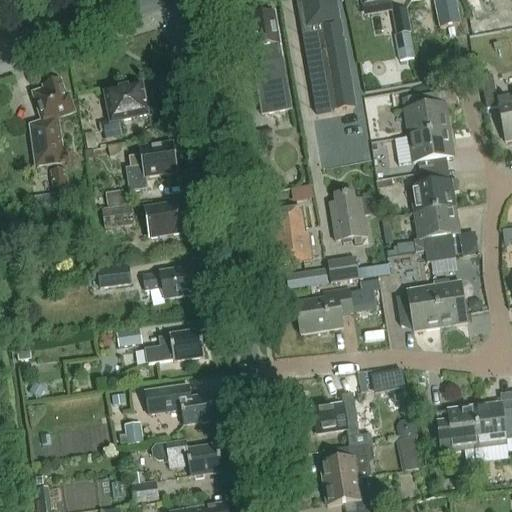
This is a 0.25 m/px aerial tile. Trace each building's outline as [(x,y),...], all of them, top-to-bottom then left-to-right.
[(354,110),(343,43),(335,0),(332,1),(331,0),(302,0),(303,5),(297,6),(303,41),(305,49),(316,116),(334,113),(354,110)] [(410,0),(411,3),(425,0),(433,0),(440,31),(460,27),(454,0),(410,0)] [(398,65),(413,63),(405,13),(391,15),(398,65)] [(253,66),(262,118),(291,113),(286,87),(282,63),(274,16),(248,20),(256,66),(253,66)] [(497,104),(492,78),(480,81),(487,112),(498,110),(497,104)] [(75,116),(69,98),(65,99),(60,84),(43,90),(44,93),(33,97),(42,125),(30,129),(36,170),(64,166),(57,121),(75,116)] [(105,141),(124,138),(121,124),(149,118),(142,86),(104,94),(110,126),(102,127),(105,141)] [(408,140),(450,134),(445,107),(438,108),(436,96),(402,102),(408,140)] [(511,101),(497,104),(498,110),(505,145),(511,143),(511,101)] [(411,179),(419,177),(448,173),(446,162),(454,160),(450,134),(408,140),(412,167),(410,167),(411,179)] [(140,151),(141,158),(129,160),(130,171),(126,171),(129,195),(147,192),(145,181),(177,176),(172,146),(140,151)] [(68,192),(65,171),(50,173),(52,194),(68,192)] [(414,217),(455,211),(453,196),(459,195),(457,183),(450,184),(448,173),(419,177),(411,179),(410,179),(412,190),(410,190),(414,217)] [(311,186),(290,189),(292,202),(314,199),(311,186)] [(335,206),(329,207),(335,244),(367,239),(363,218),(376,216),(373,200),(361,202),(355,203),(353,194),(334,197),(335,206)] [(105,198),(108,213),(125,210),(122,195),(105,198)] [(60,220),(58,205),(36,209),(38,223),(60,220)] [(183,237),(179,207),(144,212),(149,242),(183,237)] [(130,209),(125,210),(108,213),(100,214),(103,234),(133,230),(130,209)] [(459,237),(455,211),(414,217),(418,244),(413,245),(415,256),(425,255),(454,250),(452,239),(459,237)] [(312,263),(307,236),(305,236),(301,212),(273,216),(275,228),(268,229),(274,269),(312,263)] [(386,219),(379,221),(383,246),(390,245),(386,219)] [(454,250),(425,255),(427,266),(456,262),(454,250)] [(355,261),(327,265),(330,285),(358,281),(355,261)] [(145,294),(163,291),(164,303),(195,298),(191,271),(160,275),(160,277),(142,279),(145,294)] [(129,274),(96,277),(98,291),(130,288),(129,274)] [(305,290),(327,287),(325,274),(304,277),(305,290)] [(434,290),(440,331),(467,327),(460,285),(434,290)] [(440,331),(434,290),(407,294),(408,299),(396,301),(401,330),(412,328),(413,335),(440,331)] [(324,302),(295,306),(300,338),(343,331),(341,318),(352,316),(349,292),(323,296),(324,302)] [(482,304),(478,301),(473,301),(469,306),(470,311),(474,314),(479,314),(482,309),(482,304)] [(204,360),(200,334),(169,338),(171,349),(153,352),(145,353),(147,368),(155,367),(173,364),(173,365),(204,360)] [(116,341),(118,353),(138,350),(137,338),(116,341)] [(17,364),(29,362),(27,350),(15,352),(17,364)] [(372,378),(375,397),(404,392),(401,373),(372,378)] [(44,392),(34,386),(29,396),(39,402),(44,392)] [(181,414),(183,429),(214,424),(210,398),(181,403),(179,390),(145,395),(148,418),(181,414)] [(126,407),(125,397),(112,399),(113,409),(126,407)] [(327,401),(328,410),(312,412),(316,438),(347,433),(348,441),(359,439),(352,397),(327,401)] [(501,406),(475,410),(480,451),(506,448),(508,456),(511,455),(511,412),(502,414),(501,406)] [(480,451),(475,410),(447,413),(448,421),(437,423),(440,451),(452,449),(453,455),(480,451)] [(144,447),(141,425),(124,428),(127,449),(144,447)] [(372,447),(371,438),(359,439),(348,441),(349,450),(372,447)] [(402,475),(418,473),(413,442),(397,445),(402,475)] [(222,476),(218,448),(187,453),(186,445),(155,450),(152,454),(153,462),(156,465),(163,464),(163,468),(169,467),(169,472),(188,469),(190,480),(222,476)] [(370,482),(367,461),(374,460),(372,447),(349,450),(347,451),(348,461),(320,465),(324,489),(358,484),(370,482)] [(145,488),(144,476),(133,478),(134,490),(145,488)] [(358,484),(324,489),(327,510),(355,505),(361,504),(361,502),(358,484)] [(133,507),(157,503),(155,488),(130,492),(133,507)] [(51,506),(49,490),(37,492),(40,508),(51,506)] [(356,511),(382,511),(380,499),(361,502),(361,504),(355,505),(356,511)]
